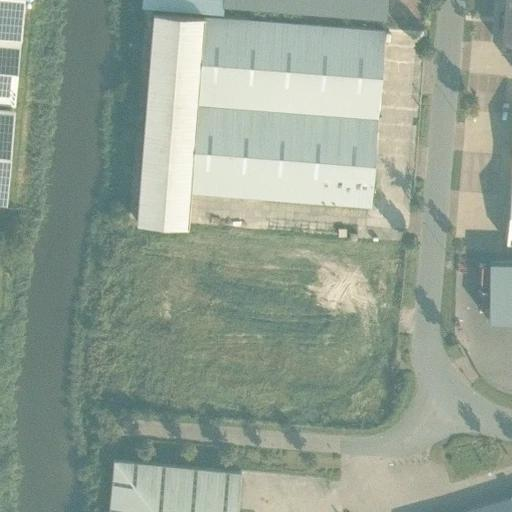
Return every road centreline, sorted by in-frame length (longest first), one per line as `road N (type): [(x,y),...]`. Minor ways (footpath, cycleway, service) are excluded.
road 1 (unclassified): [(452,0),(427,346),(453,401),(511,425)]
road 2 (unknown): [(401,441),(118,425)]
